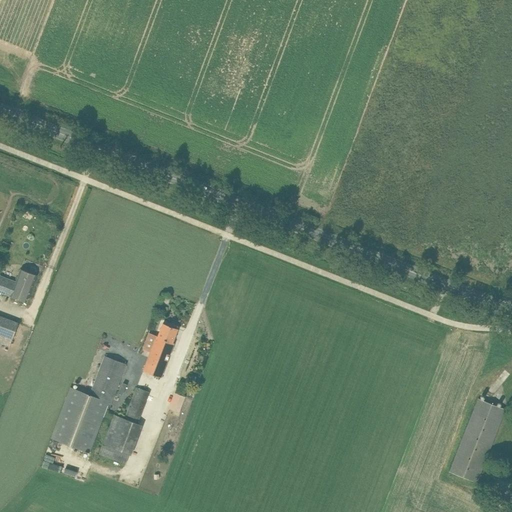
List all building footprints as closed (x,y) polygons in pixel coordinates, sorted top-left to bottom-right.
[(21,269),(16,282),(0,275),(0,291),(26,302),(37,275),(21,269)] [(18,322),(0,314),(0,342),(9,346),(18,322)] [(163,323),(158,336),(156,335),(143,370),(162,377),(174,342),(173,342),(178,329),(163,323)] [(72,388),(52,438),(90,453),(108,405),(110,406),(126,363),(106,356),(91,395),(72,388)] [(114,414),(99,453),(126,463),(129,454),(131,455),(143,425),(138,423),(150,392),(137,387),(125,418),(114,414)] [(186,397),(175,393),(168,408),(179,413),(186,397)] [(478,398),(450,471),(477,482),(506,409),(478,398)] [(76,463),(57,457),(61,443),(49,439),(41,465),(72,475),(76,463)] [(511,480),(500,476),(493,496),(499,499),(501,493),(507,495),(511,480)]
